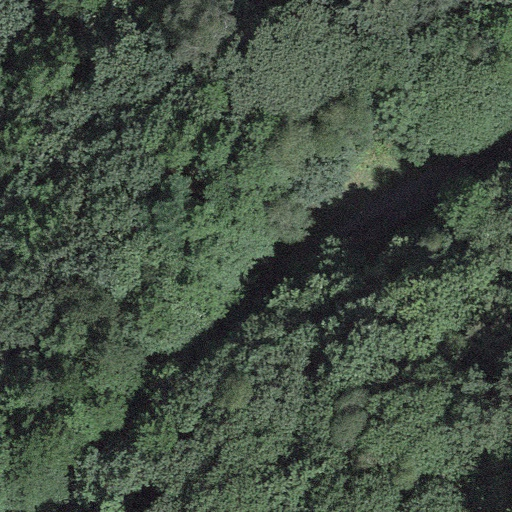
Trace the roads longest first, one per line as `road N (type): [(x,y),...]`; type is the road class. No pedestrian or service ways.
road 1 (residential): [(50,511),(197,351),(276,280),(358,220),(511,136)]
road 2 (residential): [(59,0),(0,154)]
